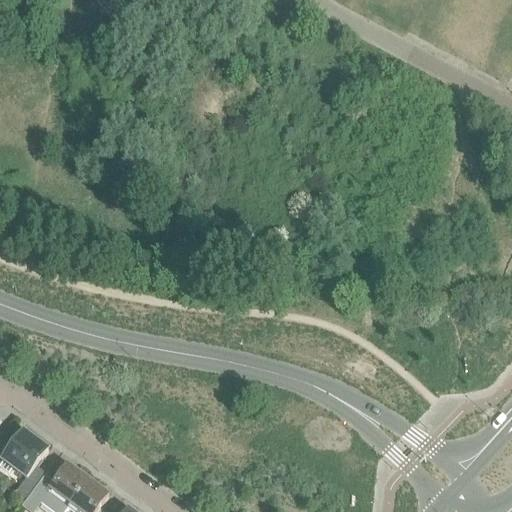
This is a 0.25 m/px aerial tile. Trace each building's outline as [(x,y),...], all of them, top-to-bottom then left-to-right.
[(471,250),(437,255),(440,280),(475,276),(471,250)] [(16,495),(27,503),(44,480),(44,479),(45,478),(35,471),(48,454),(23,436),(12,452),(5,460),(15,467),(12,471),(26,482),(16,495)] [(5,447),(0,453),(0,456),(5,460),(12,452),(5,447)] [(69,511),(89,485),(67,469),(54,486),(44,479),(44,480),(27,503),(22,510),(24,511),(36,511),(40,506),(47,511),(67,511),(68,511),(69,511)] [(99,511),(109,500),(89,485),(69,511),(99,511)]
